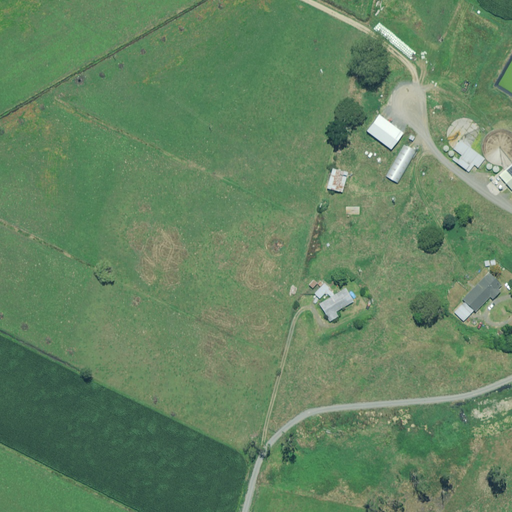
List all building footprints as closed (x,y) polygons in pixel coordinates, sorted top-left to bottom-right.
[(486,159),(462,141),(455,150),(463,156),(460,160),(456,157),(454,160),(469,172),(475,165),(479,168),(486,159)] [(417,152),(405,145),(387,177),(399,184),(417,152)] [(456,154),(448,145),(442,150),(450,160),(456,154)] [(500,167),(489,163),(486,168),(497,173),(500,167)] [(511,165),(500,176),(511,189),(511,165)] [(352,174),(333,169),(328,189),(343,193),(347,180),(351,181),(352,174)] [(474,311),(476,312),(491,297),(493,300),(504,289),(489,274),(463,300),(466,302),(455,313),(464,322),(474,311)] [(318,284),(314,280),(310,285),(313,289),(318,284)] [(331,298),(320,304),(330,322),(339,317),(337,312),(354,302),(346,289),(336,295),(331,289),(331,288),(330,288),(326,284),(323,280),(318,284),(322,288),(315,294),(320,299),(325,294),(329,294),(331,298)]
